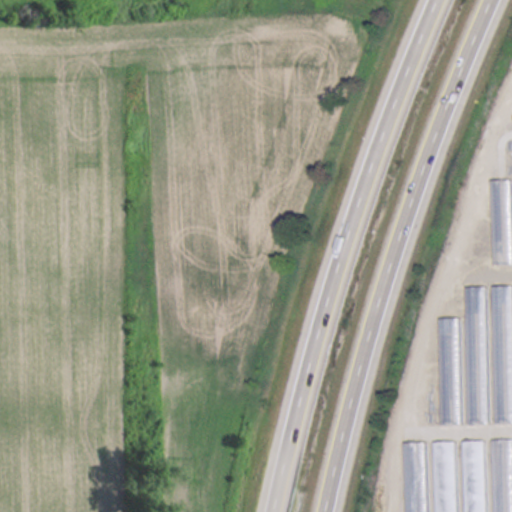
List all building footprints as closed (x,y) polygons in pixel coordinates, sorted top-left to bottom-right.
[(511,178),(491,179),(492,265),(511,264),(511,178)] [(466,286),(469,423),(490,423),(487,285),(466,286)] [(496,422),(511,421),(511,285),(494,285),(496,422)] [(440,425),(461,425),(461,318),(440,318),(440,425)] [(511,511),(511,439),(493,440),(494,511),(511,511)] [(464,511),(487,511),(486,440),(464,440),(464,511)] [(434,441),(435,511),(457,511),(457,441),(434,441)] [(404,442),(405,511),(428,511),(428,442),(404,442)]
